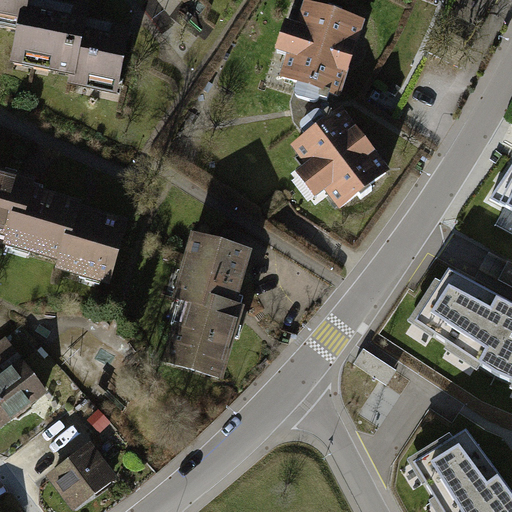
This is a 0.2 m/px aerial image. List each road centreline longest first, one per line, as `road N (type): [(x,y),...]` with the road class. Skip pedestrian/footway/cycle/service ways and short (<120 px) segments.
road 1 (residential): [(302,375),(452,171),(511,63)]
road 2 (residential): [(302,375),(149,511)]
road 3 (residential): [(302,375),(375,511)]
